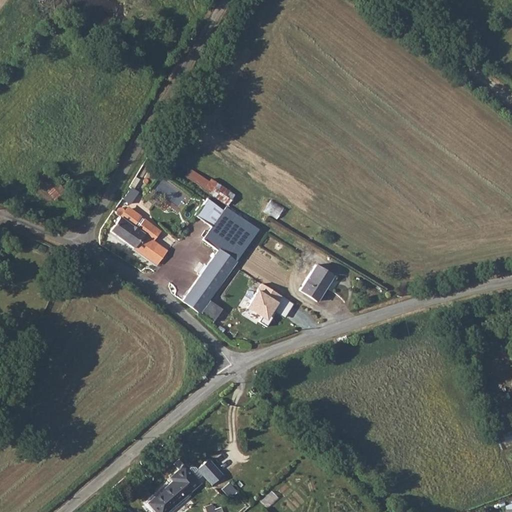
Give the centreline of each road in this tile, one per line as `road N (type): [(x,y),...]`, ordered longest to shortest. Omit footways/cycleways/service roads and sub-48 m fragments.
road 1 (residential): [(511,281),(424,300),(236,368),(64,511)]
road 2 (track): [(390,511),(241,366)]
road 3 (track): [(375,0),(511,99)]
